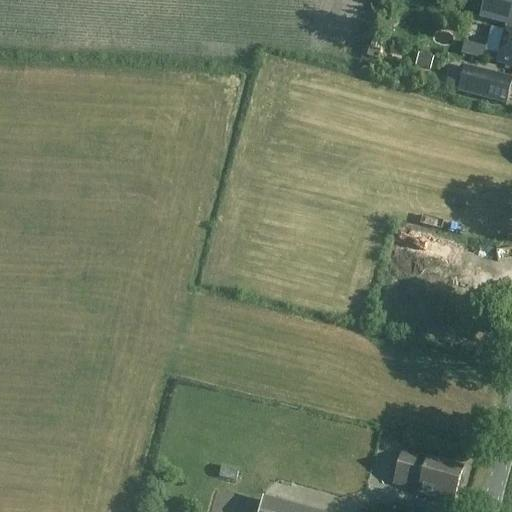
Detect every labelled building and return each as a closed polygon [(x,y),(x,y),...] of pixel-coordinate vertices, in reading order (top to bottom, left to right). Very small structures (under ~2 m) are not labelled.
[(511,0),(484,0),(479,20),(505,27),(495,64),(511,68),(511,0)] [(511,79),(464,66),(457,91),(505,105),(511,79)] [(286,476),(359,495),(374,439),(329,427),(323,445),(307,441),(310,428),(320,430),(322,421),(302,415),(286,476)] [(417,495),(452,505),(463,470),(423,458),(423,460),(402,454),(393,486),(417,493),(417,495)] [(298,511),(262,501),(258,511),(298,511)]
